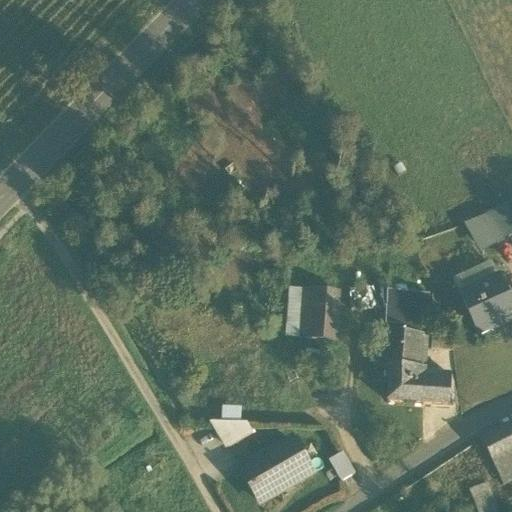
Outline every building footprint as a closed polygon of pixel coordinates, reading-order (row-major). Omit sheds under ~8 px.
[(482,219),(497,245),(511,236),(511,218),(507,210),(486,218),(482,219)] [(497,245),(482,219),(464,226),(479,253),(497,245)] [(452,281),(460,296),(498,279),(490,263),(452,281)] [(460,296),(479,337),(511,321),(511,309),(498,279),(460,296)] [(386,288),(351,290),(350,311),(375,311),(385,311),(386,292),(386,288)] [(297,339),(301,291),(288,289),(284,337),(297,339)] [(333,343),(336,311),(337,293),(336,293),(336,294),(301,291),(297,339),(333,343)] [(391,326),(390,333),(426,336),(429,295),(405,294),(386,292),(385,311),(384,325),(391,326)] [(379,325),(384,325),(385,311),(375,311),(379,325)] [(425,370),(426,336),(390,333),(380,332),(378,360),(374,360),(373,368),(378,368),(389,369),(389,368),(423,370),(425,370)] [(430,350),(452,351),(451,339),(431,338),(430,350)] [(425,370),(423,370),(389,368),(389,369),(387,402),(449,406),(451,376),(425,374),(425,370)] [(221,408),(221,423),(241,424),(241,408),(221,408)] [(511,423),(480,441),(501,486),(511,480),(511,423)] [(213,424),(228,450),(252,435),(246,425),(213,424)] [(241,472),(260,505),(283,491),(282,490),(294,483),(295,485),(310,476),(291,443),(241,472)] [(328,463),(340,483),(354,475),(342,455),(328,463)] [(282,490),(283,491),(295,485),(294,483),(282,490)] [(469,494),(475,511),(491,511),(498,510),(489,487),(469,494)]
